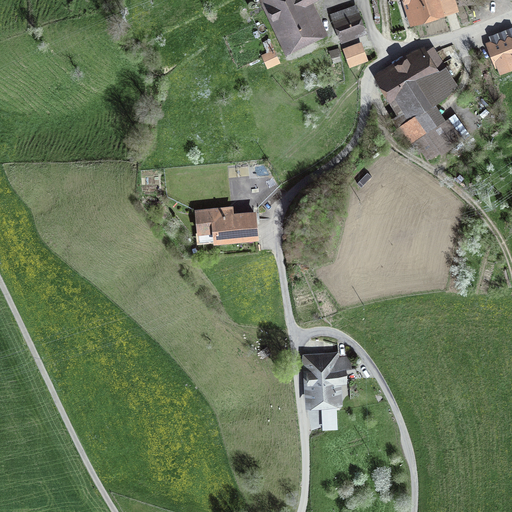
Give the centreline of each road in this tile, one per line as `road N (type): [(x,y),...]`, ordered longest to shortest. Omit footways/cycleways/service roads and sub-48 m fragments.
road 1 (unclassified): [(294,338),(280,212),(291,193),(354,141),(369,70),(398,51),(511,13)]
road 2 (unclassified): [(0,272),(115,511)]
road 3 (unclassified): [(412,511),(403,430),(369,362),(329,331),(294,338)]
road 4 (track): [(364,91),(376,100),(388,138),(479,209),(511,266)]
road 5 (unclassified): [(300,511),(305,462),(294,338)]
